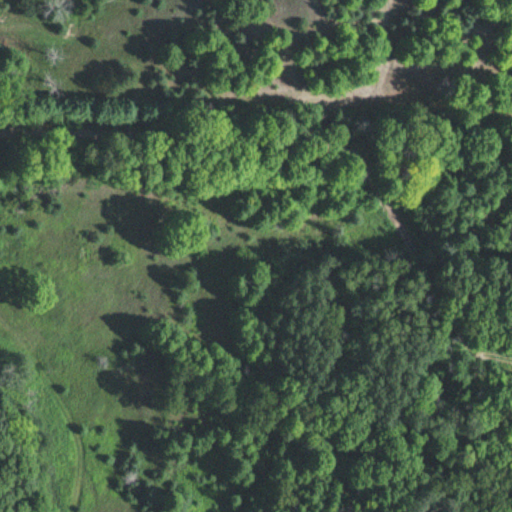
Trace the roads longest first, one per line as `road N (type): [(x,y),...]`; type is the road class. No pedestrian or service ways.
road 1 (track): [(0,134),(511,151)]
road 2 (track): [(511,413),(355,149)]
